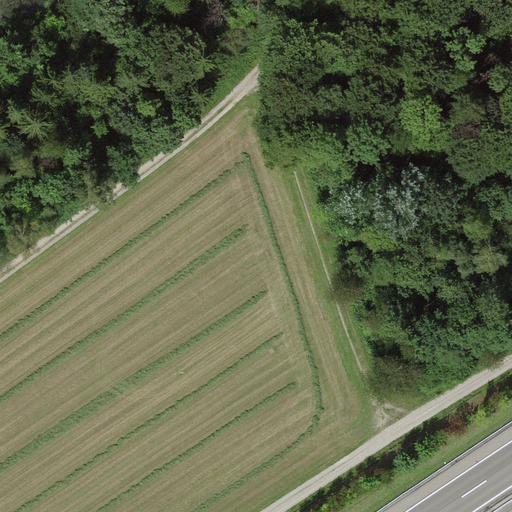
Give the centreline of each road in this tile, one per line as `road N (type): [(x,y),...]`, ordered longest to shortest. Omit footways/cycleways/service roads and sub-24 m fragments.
road 1 (track): [(0,278),(185,142),(269,68),(317,10),(337,0)]
road 2 (track): [(393,434),(269,68)]
road 3 (track): [(276,511),(511,359)]
